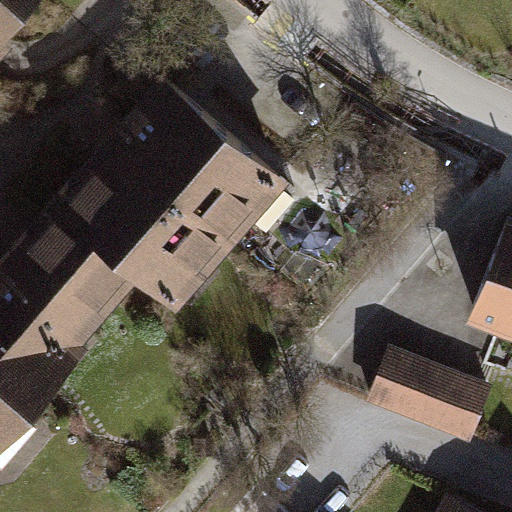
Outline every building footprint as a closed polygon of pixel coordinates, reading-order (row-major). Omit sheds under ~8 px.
[(0,0),(0,37),(30,0),(0,0)] [(307,194),(173,80),(64,207),(166,294),(198,321),(307,194)] [(0,473),(7,479),(166,294),(64,207),(9,273),(0,265),(0,473)] [(511,219),(510,218),(474,307),(511,322),(511,219)] [(389,337),(366,393),(466,434),(489,377),(389,337)] [(485,511),(456,496),(447,511),(485,511)]
